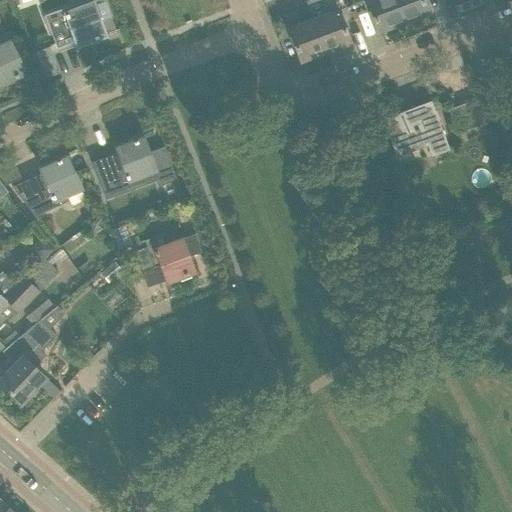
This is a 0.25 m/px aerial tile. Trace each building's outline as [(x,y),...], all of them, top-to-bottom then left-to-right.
[(99,21),(110,17),(103,0),(86,0),(87,0),(44,16),(57,49),(76,41),(77,46),(104,36),(99,21)] [(337,8),(336,9),(332,0),(307,0),(306,0),(312,17),(311,18),(324,52),(349,42),(337,8)] [(394,0),(366,0),(378,31),(402,22),(394,0)] [(394,0),(402,22),(428,13),(423,0),(394,0)] [(311,18),(300,22),(295,11),(283,15),(300,61),(324,52),(311,18)] [(0,84),(24,73),(16,55),(9,39),(0,42),(0,84)] [(39,60),(49,56),(47,49),(37,53),(39,60)] [(479,98),(447,111),(455,134),(487,122),(479,98)] [(383,119),(382,119),(390,142),(396,157),(427,146),(431,156),(449,149),(438,120),(430,101),(412,108),(414,111),(385,122),(383,119)] [(92,162),(91,162),(105,199),(106,199),(105,197),(143,182),(156,178),(159,186),(177,179),(164,146),(162,146),(162,148),(149,153),(143,138),(116,148),(118,152),(119,155),(93,165),(92,162)] [(13,188),(35,217),(36,217),(35,216),(50,209),(48,205),(54,202),(55,203),(82,191),(66,157),(40,169),(43,177),(15,190),(13,188)] [(0,242),(14,231),(4,219),(0,222),(0,242)] [(109,229),(117,251),(132,246),(124,223),(109,229)] [(146,247),(133,252),(146,285),(147,284),(145,280),(164,273),(167,282),(194,272),(188,257),(201,252),(195,234),(181,239),(148,252),(146,247)] [(0,290),(0,327),(5,322),(0,317),(0,312),(8,303),(16,310),(19,313),(39,292),(36,288),(51,271),(42,262),(24,277),(21,274),(13,283),(3,294),(1,292),(5,287),(0,290)] [(47,299),(25,317),(32,326),(40,320),(54,307),(47,299)] [(15,364),(0,380),(0,383),(21,403),(45,377),(34,367),(45,355),(40,351),(56,335),(40,320),(32,326),(19,337),(31,347),(15,364)]
